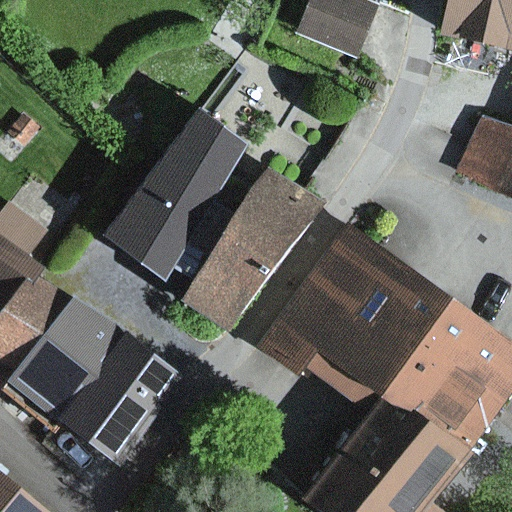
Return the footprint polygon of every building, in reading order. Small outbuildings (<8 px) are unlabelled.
[(356,0),(306,0),(292,33),(355,60),(377,9),(356,0)] [(511,0),(440,0),(432,34),(511,52),(511,0)] [(320,202),(265,168),(247,188),(224,174),(242,143),(194,109),(93,238),(159,281),(167,270),(188,280),(174,300),(226,330),(320,202)] [(511,127),(478,115),(457,171),(511,195),(511,127)] [(20,116),(7,133),(22,144),(35,128),(20,116)] [(0,366),(7,371),(68,297),(35,279),(41,268),(26,259),(47,225),(5,201),(0,208),(0,366)] [(511,390),(511,344),(346,226),(257,347),(293,377),(300,367),(361,414),(374,398),(468,455),(511,390)] [(122,333),(68,297),(7,371),(0,380),(0,383),(110,464),(173,376),(122,333)] [(468,455),(374,398),(361,414),(296,499),(314,511),(422,511),(429,503),(468,455)] [(41,511),(0,477),(0,511),(41,511)] [(441,511),(429,503),(422,511),(441,511)]
